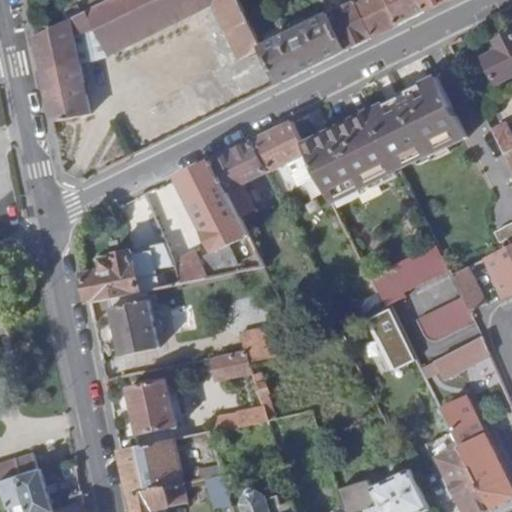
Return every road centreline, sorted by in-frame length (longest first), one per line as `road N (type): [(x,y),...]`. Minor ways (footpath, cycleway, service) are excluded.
road 1 (residential): [(488,0),(73,205)]
road 2 (residential): [(49,217),(111,511)]
road 3 (residential): [(3,0),(49,217)]
